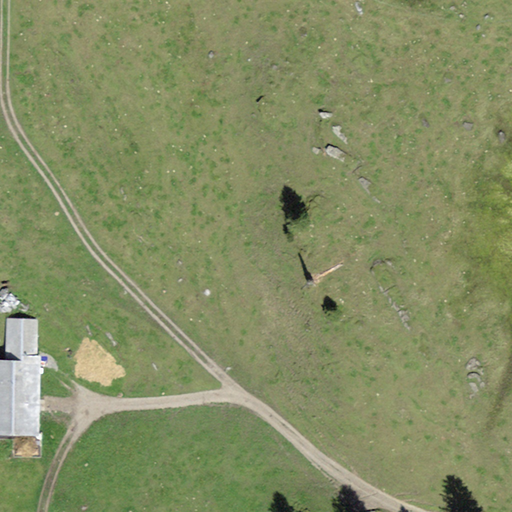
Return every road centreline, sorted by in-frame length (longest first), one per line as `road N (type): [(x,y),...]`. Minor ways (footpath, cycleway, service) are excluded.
road 1 (track): [(240,396),(89,240),(3,110),(5,0)]
road 2 (track): [(416,511),(368,492),(240,396),(91,404),(51,476),(44,511)]
